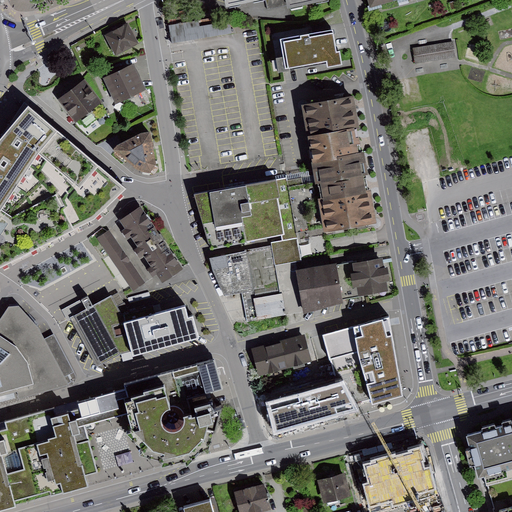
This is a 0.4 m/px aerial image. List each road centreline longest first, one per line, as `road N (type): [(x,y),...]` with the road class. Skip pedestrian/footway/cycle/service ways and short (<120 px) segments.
road 1 (residential): [(349,0),(412,301)]
road 2 (residential): [(229,348),(0,410)]
road 3 (residential): [(144,0),(171,161),(170,207)]
road 4 (primary): [(260,461),(68,511)]
road 5 (residential): [(229,348),(412,301)]
road 6 (primary): [(435,415),(260,461)]
road 7 (residential): [(31,100),(108,167),(170,207)]
road 8 (residential): [(170,207),(229,348)]
road 9 (primary): [(0,51),(123,0)]
